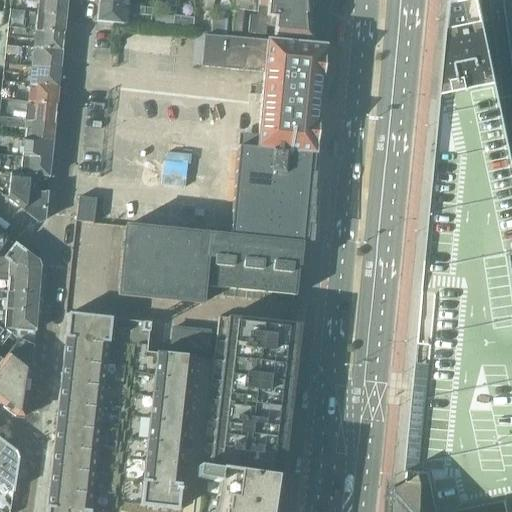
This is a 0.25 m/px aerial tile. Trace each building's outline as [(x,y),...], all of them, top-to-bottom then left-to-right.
[(38,3),(37,13),(65,16),(66,0),(11,0),(11,1),(38,3)] [(203,0),(202,14),(212,15),(213,0),(203,0)] [(243,12),(257,13),(258,0),(235,0),(234,11),(243,12)] [(258,0),(257,13),(256,17),(248,16),(247,34),(265,36),(266,27),(274,27),(274,37),(311,40),(307,0),(258,0)] [(424,295),(419,344),(416,377),(414,391),(413,406),(406,475),(430,477),(431,487),(436,511),(469,511),(506,505),(507,511),(511,511),(511,59),(503,0),(490,0),(481,2),(477,2),(465,5),(452,8),(434,195),(429,249),(425,287),(424,295)] [(153,9),(128,6),(99,3),(97,22),(116,24),(151,28),(153,9)] [(26,20),(25,30),(63,34),(65,16),(37,13),(10,11),(9,19),(26,20)] [(242,27),(232,26),(231,33),(241,34),(242,27)] [(34,39),(33,49),(61,52),(63,34),(25,30),(8,28),(8,36),(34,39)] [(256,41),(251,41),(242,40),(204,36),(201,67),(264,73),(256,150),(238,148),(230,237),(300,244),(305,244),(312,155),(314,156),(321,80),(322,79),(324,47),(273,42),(265,42),(256,41)] [(32,57),(31,67),(59,70),(61,52),(33,49),(7,46),(6,54),(32,57)] [(30,75),(29,85),(57,88),(59,70),(31,67),(5,64),(4,72),(30,75)] [(28,93),(27,103),(55,106),(57,88),(29,85),(3,83),(2,91),(28,93)] [(26,111),(25,122),(53,125),(55,106),(27,103),(1,101),(0,109),(26,111)] [(0,127),(24,130),(23,140),(52,143),(53,125),(25,122),(0,119),(0,127)] [(0,145),(22,148),(21,156),(50,159),(52,143),(23,140),(0,137),(0,145)] [(20,175),(29,176),(48,178),(50,159),(0,154),(0,162),(21,164),(20,175)] [(29,176),(20,175),(10,174),(9,186),(0,184),(0,194),(22,211),(25,206),(29,176)] [(48,178),(29,176),(25,206),(22,211),(38,223),(38,224),(43,221),(48,178)] [(95,200),(78,198),(75,222),(92,224),(95,200)] [(295,297),(300,244),(230,237),(125,227),(117,297),(201,305),(202,290),(295,297)] [(7,240),(0,249),(0,273),(38,277),(39,268),(39,267),(37,262),(7,240)] [(37,294),(38,278),(0,273),(0,281),(1,281),(0,289),(0,291),(37,294)] [(0,300),(6,301),(5,310),(36,312),(37,294),(0,291),(0,300)] [(34,332),(36,312),(5,310),(0,308),(0,317),(5,318),(4,330),(19,331),(34,332)] [(87,339),(88,333),(108,336),(110,320),(67,315),(65,336),(87,339)] [(278,474),(296,326),(217,317),(200,466),(278,474)] [(196,511),(200,481),(195,480),(196,468),(200,468),(212,360),(146,353),(149,324),(110,320),(108,336),(88,333),(87,339),(85,360),(83,382),(80,403),(78,425),(76,446),(73,468),(71,489),(68,511),(196,511)] [(209,332),(173,329),(173,330),(171,349),(206,352),(208,333),(209,332)] [(0,335),(0,365),(3,361),(0,358),(0,348),(10,335),(4,330),(0,335)] [(0,406),(15,418),(23,418),(31,364),(32,352),(33,346),(33,338),(34,332),(19,331),(4,330),(10,335),(19,341),(3,361),(0,365),(0,406)] [(65,336),(62,358),(85,360),(87,339),(65,336)] [(62,358),(60,379),(83,382),(85,360),(62,358)] [(60,379),(58,401),(80,403),(83,382),(60,379)] [(58,401),(55,422),(78,425),(80,403),(58,401)] [(55,422),(53,444),(76,446),(78,425),(55,422)] [(53,444),(51,465),(73,468),(76,446),(53,444)] [(0,450),(0,511),(1,511),(9,511),(17,459),(15,453),(4,445),(0,450)] [(51,465),(48,487),(71,489),(73,468),(51,465)] [(273,511),(278,478),(219,470),(219,471),(200,468),(196,468),(195,480),(200,481),(212,483),(216,484),(214,499),(212,511),(273,511)] [(417,511),(391,483),(391,511),(417,511)] [(71,489),(48,487),(46,508),(68,511),(71,489)]
